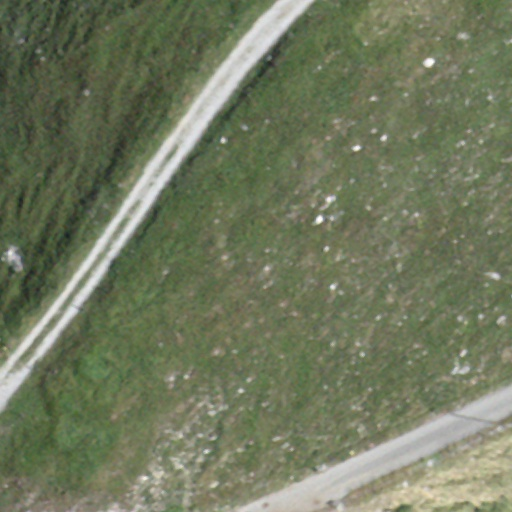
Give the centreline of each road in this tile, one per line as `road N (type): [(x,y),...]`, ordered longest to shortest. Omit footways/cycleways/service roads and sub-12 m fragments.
road 1 (track): [(0,387),(175,148),(298,0)]
road 2 (track): [(511,401),(254,511)]
